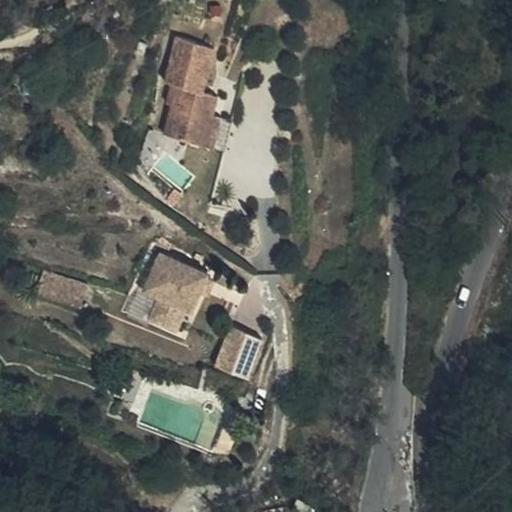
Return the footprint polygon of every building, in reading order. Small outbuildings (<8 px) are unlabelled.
[(160,137),(200,147),(207,119),(199,117),(204,95),(195,94),(207,49),(169,39),(157,84),(173,88),(160,137)] [(199,117),(207,119),(213,98),(204,95),(199,117)] [(207,119),(200,147),(220,153),(227,125),(207,119)] [(159,296),(184,304),(191,307),(196,293),(200,282),(203,271),(157,256),(144,291),(159,296)] [(47,268),(41,290),(84,302),(90,280),(47,268)] [(200,282),(196,293),(206,297),(210,286),(200,282)] [(176,328),(184,304),(159,296),(151,319),(176,328)] [(248,376),(262,339),(232,328),(218,365),(248,376)]
